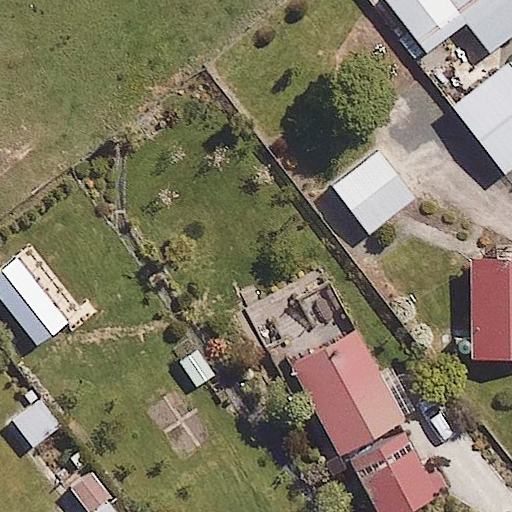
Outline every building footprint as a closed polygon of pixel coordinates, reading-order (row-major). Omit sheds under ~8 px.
[(511,0),(382,0),(405,29),(397,35),(412,56),(462,17),(485,47),(511,26),(511,0)] [(511,158),(511,74),(499,59),(447,100),(500,168),(511,158)] [(412,193),(376,146),(329,182),(364,229),(412,193)] [(511,254),(466,254),(466,352),(511,352),(511,254)] [(396,418),(350,328),(287,360),(333,451),(341,447),(374,511),(394,511),(434,492),(396,418)] [(56,421),(35,396),(9,418),(29,443),(56,421)] [(115,511),(84,471),(66,485),(86,511),(115,511)]
